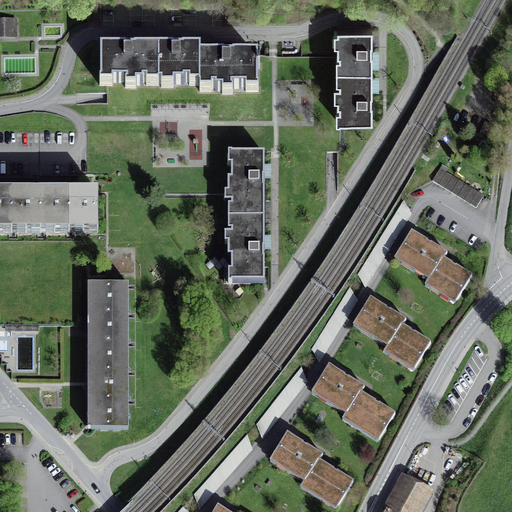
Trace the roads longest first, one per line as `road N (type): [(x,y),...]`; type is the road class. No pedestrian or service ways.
road 1 (residential): [(96,490),(113,464),(159,446),(234,359),(329,227),(415,84),(419,60),(400,25),(381,17),(333,16),(273,32),(100,31),(71,54),(50,100),(0,111)]
road 2 (residential): [(498,245),(426,203),(278,439),(210,511)]
road 3 (secondary): [(369,511),(452,352),(507,286)]
